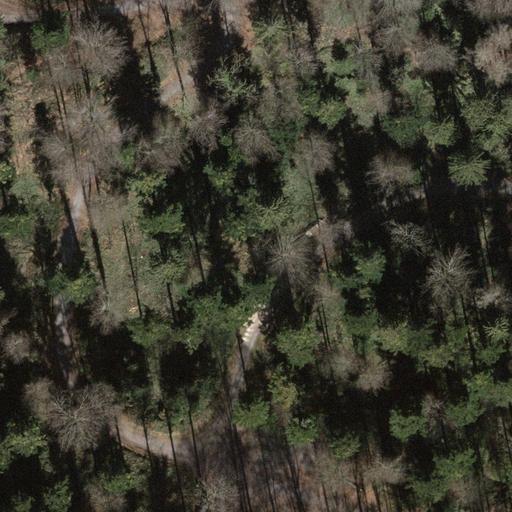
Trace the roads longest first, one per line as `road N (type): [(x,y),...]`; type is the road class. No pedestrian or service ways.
road 1 (track): [(511,185),(413,193),(331,227),(289,276),(206,461)]
road 2 (track): [(74,227),(61,360),(80,398),(109,425),(206,461)]
road 3 (track): [(222,0),(212,62),(95,160),(74,227)]
road 4 (track): [(40,17),(216,0)]
road 5 (track): [(206,461),(330,511)]
